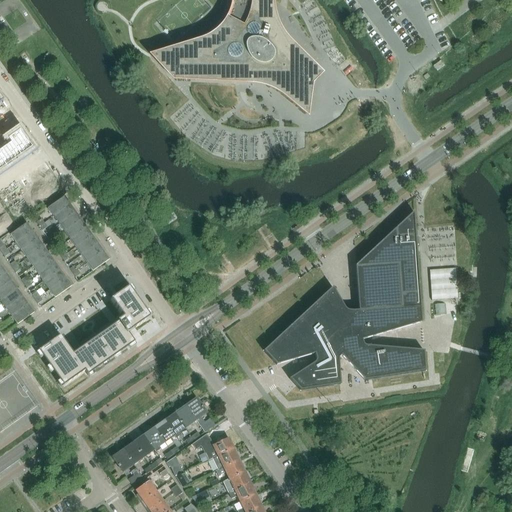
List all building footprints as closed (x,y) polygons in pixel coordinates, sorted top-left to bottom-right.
[(274,92),(277,94),(308,119),(313,85),(323,74),(291,42),(289,40),(287,37),(284,34),(282,31),(281,29),(280,27),(279,26),(278,24),(278,22),(277,20),(276,18),(276,16),(275,14),(275,12),(272,0),(230,0),(230,2),(230,4),(230,5),(229,8),(228,11),(228,13),(226,16),(225,18),(224,20),(223,22),(221,25),(219,27),(218,28),(217,29),(215,31),(213,32),(211,34),(208,35),(206,37),(203,38),(200,39),(148,55),(172,81),(251,85),(253,86),(257,86),(261,87),(263,87),(266,89),(270,90),(272,91),(274,92)] [(317,7),(312,0),(306,0),(301,4),(308,14),(317,7)] [(445,66),(441,61),(433,67),(434,67),(433,67),(435,69),(435,68),(437,71),(445,66)] [(0,170),(32,148),(19,131),(7,139),(10,144),(0,150),(0,170)] [(42,169),(32,175),(42,190),(51,185),(42,169)] [(32,175),(23,180),(32,196),(42,190),(32,175)] [(23,180),(13,186),(23,202),(32,196),(23,180)] [(13,186),(4,191),(13,207),(23,202),(13,186)] [(4,191),(0,193),(0,206),(4,213),(13,207),(4,191)] [(48,208),(53,216),(69,205),(64,197),(48,208)] [(53,216),(59,224),(75,213),(69,205),(53,216)] [(316,388),(340,385),(338,360),(338,359),(338,358),(341,356),(364,381),(425,371),(423,351),(378,347),(365,346),(364,346),(364,345),(363,345),(362,340),(421,323),(421,322),(414,227),(413,212),(356,266),(355,266),(358,311),(356,311),(356,310),(356,309),(355,309),(355,308),(354,308),(353,308),(352,308),(351,308),(350,308),(350,309),(349,309),(349,310),(348,310),(348,311),(347,310),(346,310),(345,309),(343,307),(332,287),(332,288),(263,351),(275,365),(276,365),(314,354),(316,359),(315,361),(314,362),(308,367),(289,379),(295,386),(300,391),(316,388)] [(59,224),(64,232),(80,220),(75,213),(59,224)] [(64,232),(70,240),(86,228),(80,220),(64,232)] [(26,223),(10,235),(16,243),(32,231),(26,223)] [(70,240),(75,248),(92,236),(86,228),(70,240)] [(37,239),(32,231),(16,243),(21,251),(37,239)] [(75,248),(81,256),(97,244),(92,236),(75,248)] [(43,247),(37,239),(21,251),(27,259),(43,247)] [(81,256),(86,263),(103,252),(97,244),(81,256)] [(49,255),(43,247),(27,259),(32,266),(49,255)] [(92,271),(108,260),(103,252),(86,263),(92,271)] [(54,263),(49,255),(32,266),(38,274),(54,263)] [(60,271),(54,263),(38,274),(43,282),(60,271)] [(455,269),(429,271),(431,301),(457,299),(455,269)] [(65,278),(60,271),(43,282),(49,290),(65,278)] [(0,277),(0,289),(11,281),(6,274),(0,277)] [(55,298),(71,286),(65,278),(49,290),(55,298)] [(0,289),(0,300),(0,301),(17,289),(11,281),(0,289)] [(0,301),(6,309),(22,297),(17,289),(0,301)] [(56,338),(38,351),(46,363),(54,375),(63,387),(84,372),(86,376),(98,367),(109,359),(121,351),(133,343),(127,334),(134,329),(148,319),(136,302),(126,289),(109,301),(119,314),(122,312),(127,319),(120,324),(108,333),(96,341),(85,349),(73,357),(75,360),(73,361),(65,350),(56,338)] [(6,309),(11,316),(28,305),(22,297),(6,309)] [(11,316),(17,324),(33,313),(28,305),(11,316)] [(196,399),(186,406),(196,420),(197,423),(204,433),(215,425),(212,421),(211,421),(210,419),(205,423),(200,417),(206,413),(196,399)] [(186,406),(175,413),(185,427),(196,420),(186,406)] [(175,413),(165,421),(177,438),(181,435),(179,432),(185,427),(175,413)] [(154,428),(164,442),(169,439),(172,442),(177,438),(165,421),(154,428)] [(154,428),(144,435),(154,449),(154,450),(156,453),(160,449),(158,446),(164,442),(154,428)] [(197,431),(191,435),(194,440),(200,436),(197,431)] [(208,461),(212,459),(211,459),(233,448),(228,438),(213,445),(210,439),(206,434),(192,444),(196,450),(200,446),(208,461)] [(134,443),(144,457),(154,450),(154,449),(144,435),(134,443)] [(194,440),(191,435),(185,440),(188,444),(194,440)] [(134,443),(123,450),(133,464),(144,457),(134,443)] [(176,446),(170,450),(173,455),(179,450),(176,446)] [(217,470),(239,460),(233,448),(211,459),(212,459),(217,470)] [(123,472),(133,464),(123,450),(113,457),(123,472)] [(173,455),(170,450),(164,454),(167,459),(173,455)] [(239,460),(217,470),(217,471),(215,472),(218,477),(226,473),(229,479),(244,471),(239,460)] [(178,462),(170,468),(175,477),(176,476),(183,473),(178,462)] [(136,468),(131,471),(134,476),(137,473),(141,478),(142,477),(136,468)] [(169,473),(166,469),(159,474),(162,478),(169,473)] [(244,471),(229,479),(232,485),(226,488),(228,493),(250,483),(244,471)] [(128,480),(131,484),(141,478),(137,473),(134,476),(128,480)] [(175,477),(182,488),(184,487),(191,484),(184,473),(183,473),(176,476),(175,477)] [(217,480),(209,483),(212,488),(219,484),(217,480)] [(135,495),(140,502),(156,491),(149,482),(135,491),(137,494),(135,495)] [(237,496),(240,502),(255,494),(250,483),(228,493),(231,499),(237,496)] [(170,490),(173,493),(179,489),(177,485),(170,490)] [(179,489),(173,493),(176,497),(182,493),(179,489)] [(147,507),(149,510),(162,501),(156,491),(140,502),(145,509),(147,507)] [(209,503),(204,491),(191,498),(199,508),(209,503)] [(255,494),(240,502),(243,508),(236,511),(247,511),(261,506),(255,494)] [(167,511),(170,511),(162,501),(149,510),(149,511),(167,511)]
